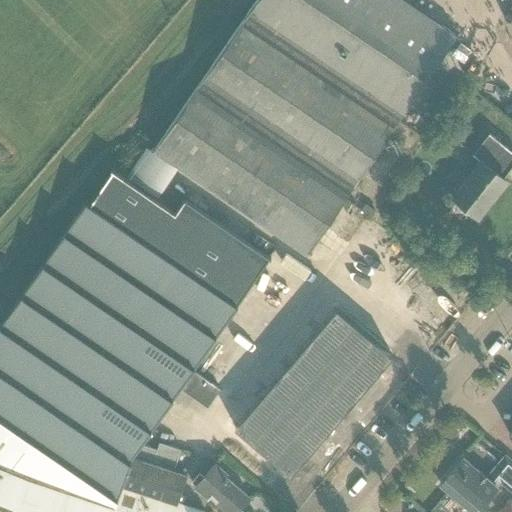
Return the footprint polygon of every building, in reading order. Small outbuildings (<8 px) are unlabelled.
[(307,253),(397,122),(456,34),(405,0),(256,0),(245,17),(155,149),(307,253)] [(503,178),(511,166),(511,152),(489,134),(473,155),(481,161),(453,196),(478,216),(506,180),(503,178)] [(238,305),(237,304),(269,256),(185,197),(175,212),(113,169),(90,202),(87,199),(0,324),(0,511),(202,511),(203,511),(176,502),(185,476),(173,471),(181,450),(159,442),(151,463),(133,456),(181,388),(208,407),(221,388),(193,370),(238,305)] [(336,307),(235,426),(290,474),(392,355),(336,307)] [(511,489),(511,460),(506,455),(487,477),(463,456),(446,476),(447,477),(440,485),(470,511),(472,511),(479,504),(480,505),(497,485),(496,484),(500,479),(511,489)] [(228,511),(236,511),(249,497),(226,477),(228,475),(215,463),(204,476),(199,472),(190,483),(208,499),(210,496),(228,511)] [(511,511),(511,498),(510,497),(498,511),(497,511),(511,511)]
